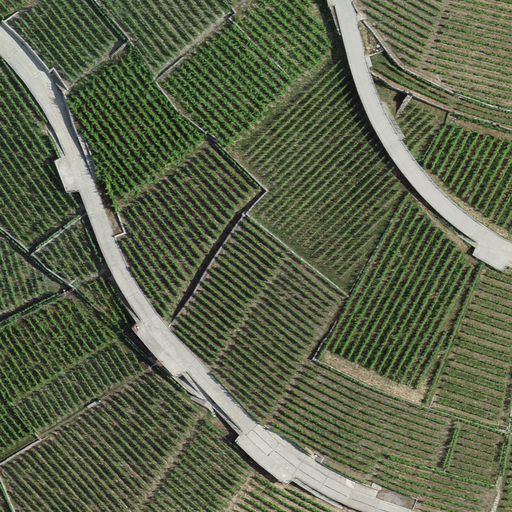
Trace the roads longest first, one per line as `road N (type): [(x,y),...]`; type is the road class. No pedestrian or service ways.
road 1 (track): [(0,41),(55,113),(148,318),(294,466),(389,511)]
road 2 (track): [(511,250),(447,207),(405,162),(376,113),(342,0)]
